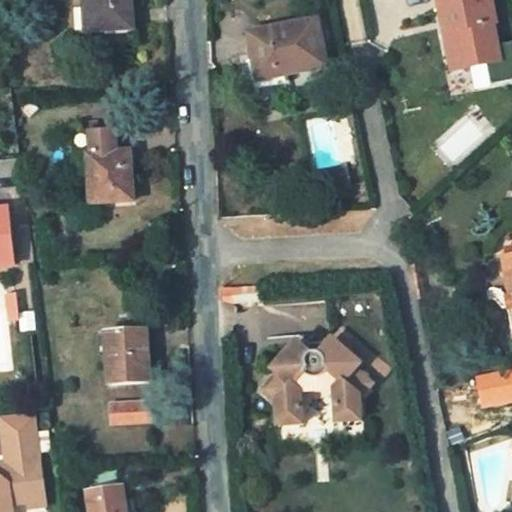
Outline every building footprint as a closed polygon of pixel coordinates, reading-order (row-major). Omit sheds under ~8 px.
[(127,0),(81,0),(84,32),(129,29),(127,0)] [(467,64),(496,59),(489,21),(493,19),(489,0),(436,0),(438,6),(443,4),(446,21),(441,22),(444,40),(452,43),(454,57),(467,64)] [(310,20),(248,36),(258,83),(322,66),(310,20)] [(452,43),(444,40),(449,67),(467,64),(454,57),(452,43)] [(473,67),(474,86),(511,83),(511,44),(504,45),(505,65),(473,67)] [(119,129),(76,131),(79,182),(92,181),(94,203),(128,202),(136,201),(135,188),(135,166),(121,166),(120,157),(119,129)] [(134,157),(120,157),(121,166),(135,166),(134,157)] [(346,169),(322,175),(327,190),(349,184),(346,169)] [(0,265),(13,264),(6,206),(0,206),(0,265)] [(511,263),(502,266),(511,306),(511,263)] [(17,300),(8,301),(9,320),(20,318),(17,300)] [(145,330),(104,332),(108,386),(149,382),(145,330)] [(264,394),(278,403),(293,388),(302,393),(336,388),(339,421),(361,417),(360,398),(372,383),(352,369),(355,366),(324,345),(320,351),(322,353),(320,356),(316,353),(314,352),(312,352),(311,353),(309,354),(308,356),(306,358),(302,356),(305,353),(298,347),(274,373),(279,377),(264,394)] [(484,407),(511,401),(511,369),(478,377),(484,407)] [(304,423),(302,393),(293,388),(278,403),(279,427),(304,423)] [(149,402),(109,404),(109,420),(149,417),(149,402)] [(31,416),(0,421),(0,443),(33,439),(31,416)] [(458,428),(447,432),(452,445),(463,441),(458,428)] [(43,511),(33,439),(0,443),(0,446),(3,472),(5,478),(0,478),(0,511),(9,511),(27,509),(27,511),(43,511)] [(124,511),(121,491),(86,496),(88,511),(124,511)]
